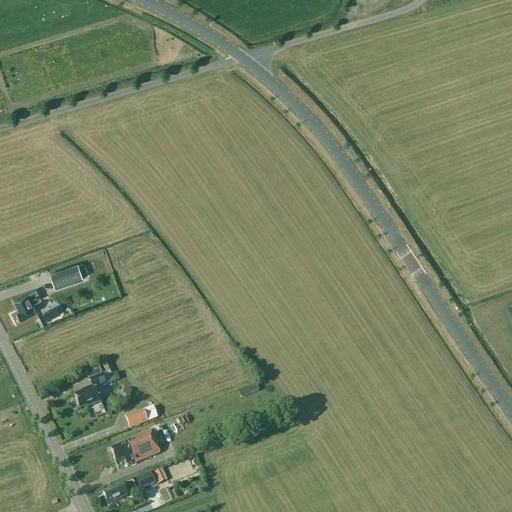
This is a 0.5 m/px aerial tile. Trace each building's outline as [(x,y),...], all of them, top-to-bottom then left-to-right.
[(77,263),(50,273),(55,289),(83,279),(82,277),(79,267),(77,263)] [(30,301),(36,298),(32,291),(13,301),(18,311),(16,312),(20,320),(36,312),(30,301)] [(47,320),(57,316),(54,311),(45,315),(47,320)] [(115,382),(113,374),(107,377),(110,384),(115,382)] [(101,375),(88,380),(91,387),(84,389),(85,391),(73,396),(79,410),(91,405),(91,406),(100,402),(95,390),(105,386),(101,375)] [(147,423),(142,410),(124,417),(129,429),(147,423)] [(157,445),(151,431),(118,445),(118,446),(109,450),(115,463),(123,459),(127,468),(159,454),(156,446),(157,445)] [(200,466),(196,456),(190,458),(193,468),(200,466)] [(149,473),(135,480),(136,483),(140,491),(156,484),(151,474),(151,473),(149,473)] [(132,491),(136,488),(136,487),(134,484),(132,480),(132,479),(130,480),(126,481),(126,482),(127,484),(126,484),(125,483),(102,494),(107,505),(127,496),(128,495),(132,491)]
